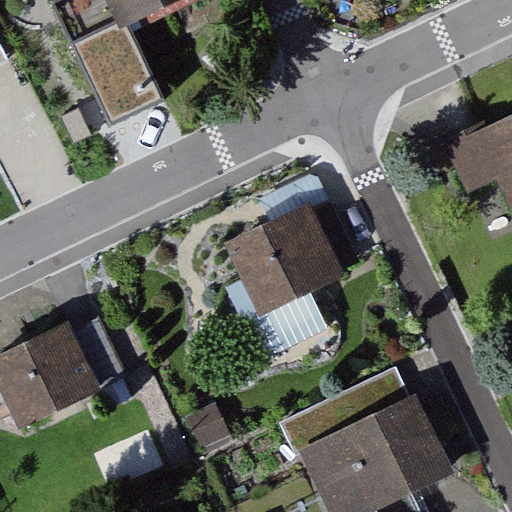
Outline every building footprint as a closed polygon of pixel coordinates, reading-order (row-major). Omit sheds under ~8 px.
[(201,0),(108,0),(124,35),(201,0)] [(511,122),(461,147),(500,227),(511,221),(511,122)] [(353,275),(319,207),(239,248),(274,315),(353,275)] [(108,393),(79,327),(0,362),(0,372),(25,430),(108,393)] [(437,391),(319,446),(349,511),(382,511),(474,469),(437,391)]
